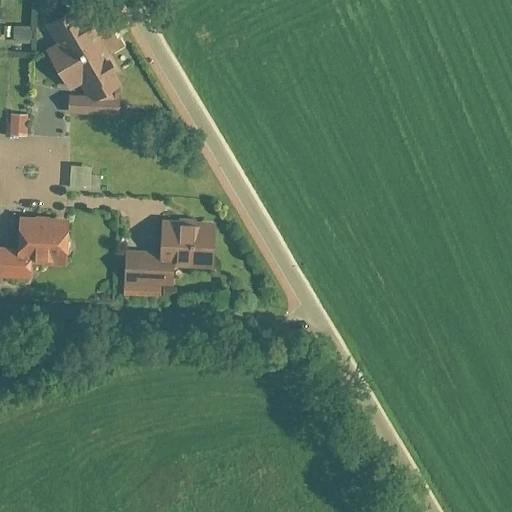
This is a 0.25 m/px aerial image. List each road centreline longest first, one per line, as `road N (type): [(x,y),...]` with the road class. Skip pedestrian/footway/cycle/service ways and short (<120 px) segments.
road 1 (unclassified): [(126,0),(307,306)]
road 2 (residential): [(0,313),(247,332),(307,306)]
road 3 (unclassified): [(307,306),(425,511)]
